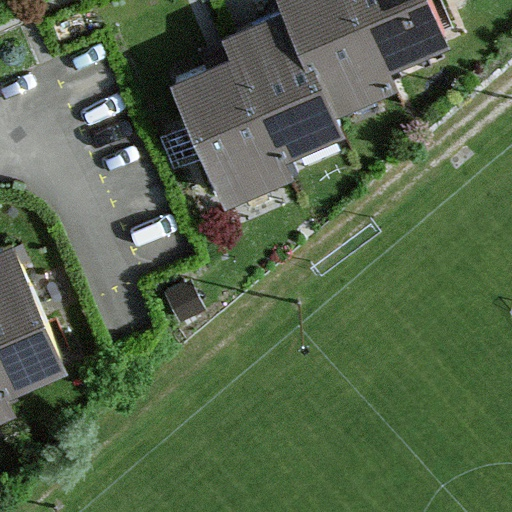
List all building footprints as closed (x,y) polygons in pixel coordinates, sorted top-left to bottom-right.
[(232,47),(282,158),(349,128),(339,104),(291,0),(282,0),(223,27),(232,47)] [(291,0),(339,104),(400,76),(391,56),(365,0),(291,0)] [(365,0),(391,56),(451,28),(438,0),(365,0)] [(232,47),(167,76),(227,208),(292,180),(282,158),(232,47)] [(0,385),(63,362),(13,229),(0,233),(0,385)]
